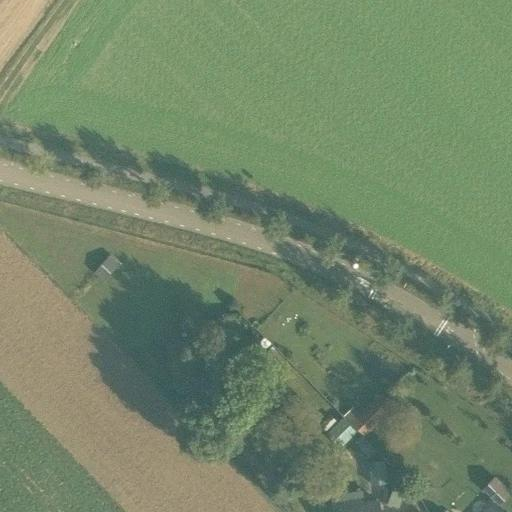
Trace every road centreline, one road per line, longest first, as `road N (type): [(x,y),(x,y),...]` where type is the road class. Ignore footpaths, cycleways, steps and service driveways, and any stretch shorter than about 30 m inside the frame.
road 1 (unclassified): [(404,302),(349,273),(202,220),(0,173)]
road 2 (unclassified): [(404,302),(511,376)]
